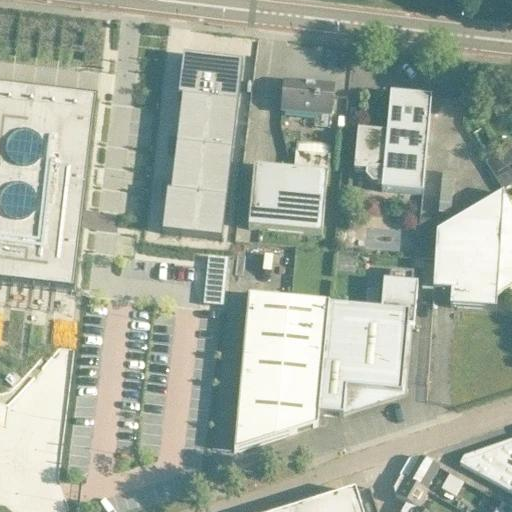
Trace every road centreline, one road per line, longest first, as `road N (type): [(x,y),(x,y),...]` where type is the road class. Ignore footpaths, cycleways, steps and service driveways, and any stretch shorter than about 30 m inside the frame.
road 1 (tertiary): [(511,42),(154,0)]
road 2 (unclassified): [(216,511),(511,412)]
